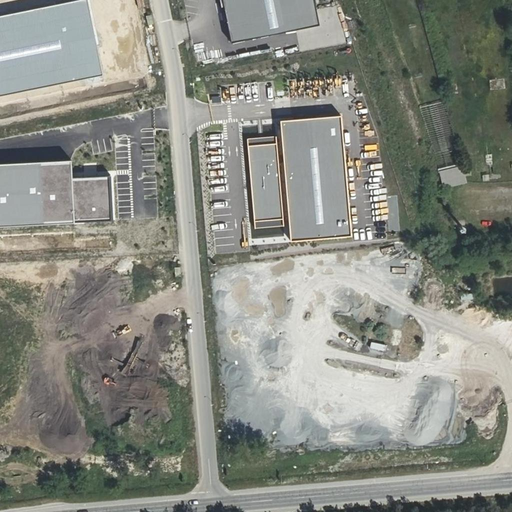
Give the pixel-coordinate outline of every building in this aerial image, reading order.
[(86,0),(67,0),(0,13),(0,93),(102,73),(86,0)] [(313,0),(221,0),(231,46),(320,27),(313,0)] [(346,115),(286,119),(294,239),(355,235),(346,115)] [(277,136),(250,138),(258,226),(285,223),(277,136)] [(71,158),(0,161),(0,224),(108,218),(106,175),(72,177),(71,158)] [(463,165),(440,171),(444,188),(467,183),(463,165)]
